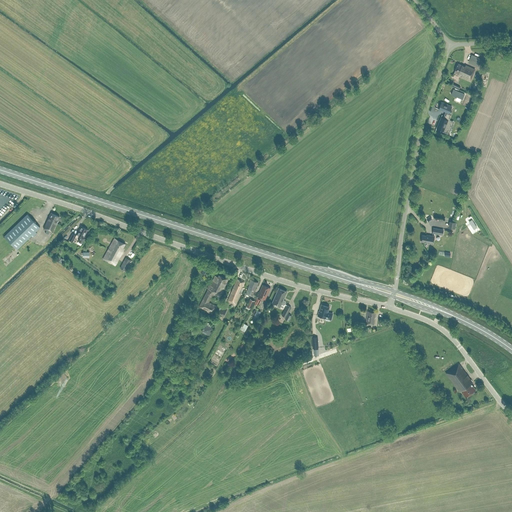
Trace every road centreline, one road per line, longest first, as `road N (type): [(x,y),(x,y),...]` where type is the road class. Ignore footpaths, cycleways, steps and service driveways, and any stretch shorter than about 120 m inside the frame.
road 1 (unclassified): [(388,306),(263,275),(0,183)]
road 2 (primary): [(353,282),(0,169)]
road 3 (unclassified): [(394,290),(420,127),(446,45)]
road 4 (unclassified): [(511,415),(441,328),(388,306)]
